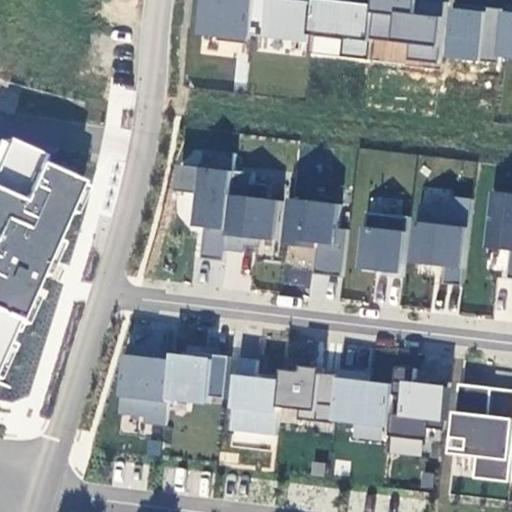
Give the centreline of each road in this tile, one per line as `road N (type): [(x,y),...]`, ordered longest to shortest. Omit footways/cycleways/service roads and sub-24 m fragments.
road 1 (residential): [(106,294),(511,343)]
road 2 (residential): [(48,475),(106,294)]
road 3 (residential): [(106,294),(153,133)]
road 4 (residential): [(158,0),(153,133)]
